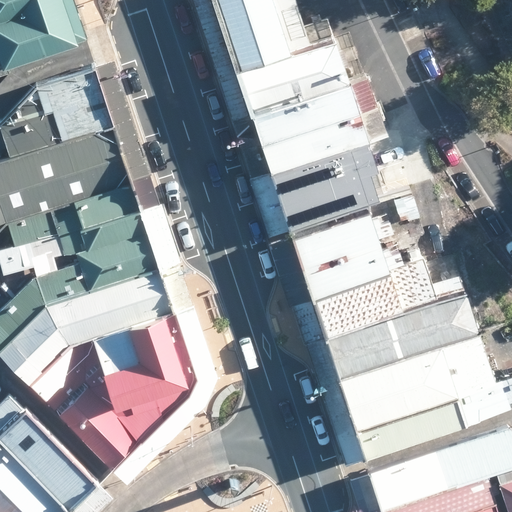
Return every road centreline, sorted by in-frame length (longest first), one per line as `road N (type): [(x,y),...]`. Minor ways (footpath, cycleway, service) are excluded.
road 1 (tertiary): [(285,428),(146,0)]
road 2 (residential): [(511,212),(481,162),(417,90),(372,0)]
road 3 (tertiary): [(285,428),(172,474),(122,511)]
